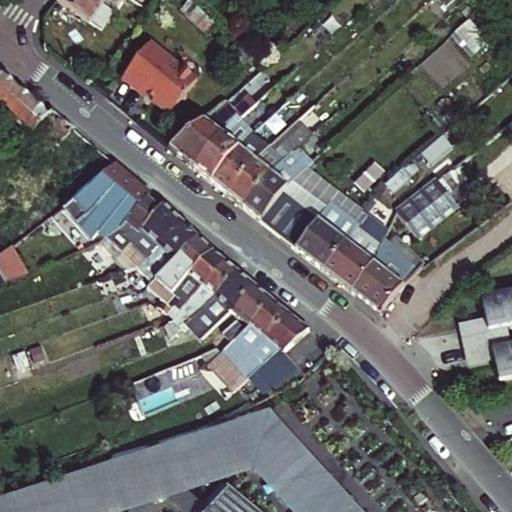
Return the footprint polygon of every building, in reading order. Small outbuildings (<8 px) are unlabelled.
[(93,0),(59,0),(58,2),(102,33),(114,14),(104,7),(93,0)] [(204,27),(210,20),(190,1),(182,10),(204,27)] [(200,79),(152,42),(124,79),(148,97),(150,95),(156,100),(155,101),(172,115),(185,98),(187,100),(189,97),(187,95),(200,79)] [(72,204),(114,168),(52,112),(48,116),(0,75),(0,124),(1,125),(8,117),(68,174),(55,184),(53,183),(18,210),(19,213),(0,229),(0,257),(6,252),(72,204)] [(170,151),(194,169),(228,127),(225,124),(233,116),(240,123),(242,121),(280,87),(270,77),(237,107),(228,101),(170,151)] [(212,183),(228,196),(256,161),(269,149),(263,142),(296,112),(298,110),(290,103),(255,135),(240,149),(212,183)] [(303,119),(296,112),(263,142),(269,149),(271,147),(299,122),(303,119)] [(240,149),(255,135),(242,121),(240,123),(233,116),(225,124),(228,127),(194,169),(212,183),(240,149)] [(299,122),(271,147),(277,153),(305,128),(299,122)] [(256,161),(228,196),(244,208),(272,171),(311,136),(305,128),(277,153),(271,147),(269,149),(256,161)] [(314,133),(311,136),(272,171),(244,208),(263,223),(283,195),(287,190),(314,165),(305,155),(320,140),(314,133)] [(98,233),(139,189),(114,168),(72,204),(98,233)] [(413,178),(405,170),(386,186),(394,195),(413,178)] [(453,172),(398,214),(421,242),(426,238),(423,235),(459,207),(450,197),(464,185),(453,172)] [(318,222),(283,195),(263,223),(324,271),(347,243),(360,226),(331,206),(318,222)] [(152,210),(136,196),(108,226),(123,240),(131,233),(152,210)] [(120,256),(130,247),(140,256),(134,263),(132,263),(122,273),(126,277),(136,267),(139,269),(146,262),(160,253),(183,228),(162,208),(139,232),(140,234),(137,238),(131,233),(123,240),(115,249),(120,256)] [(197,241),(183,228),(160,253),(146,262),(162,276),(170,268),(197,241)] [(162,276),(146,291),(152,298),(162,289),(164,291),(173,282),(180,287),(212,256),(197,241),(170,268),(162,276)] [(324,271),(351,292),(375,265),(347,243),(324,271)] [(21,279),(6,252),(0,257),(0,277),(4,285),(21,279)] [(212,256),(180,287),(171,297),(174,300),(164,309),(161,306),(157,310),(165,317),(170,311),(177,317),(223,266),(212,256)] [(351,292),(380,316),(403,289),(422,269),(413,260),(400,273),(387,263),(382,270),(375,265),(351,292)] [(223,266),(177,317),(169,326),(181,330),(185,327),(214,301),(235,276),(223,266)] [(136,267),(126,277),(131,282),(140,272),(139,269),(136,267)] [(214,301),(185,327),(199,340),(203,343),(232,315),(252,291),(235,276),(214,301)] [(232,315),(249,330),(269,305),(252,291),(232,315)] [(511,326),(511,294),(481,301),(486,323),(461,329),(465,347),(508,338),(506,328),(511,326)] [(174,300),(171,297),(161,306),(164,309),(174,300)] [(226,363),(230,365),(239,355),(244,359),(266,343),(287,320),(269,305),(249,330),(244,334),(231,346),(235,351),(226,363)] [(239,355),(230,365),(232,368),(245,386),(255,378),(251,373),(277,353),(281,357),(299,343),(307,337),(287,320),(266,343),(244,359),(239,355)] [(169,326),(165,328),(172,342),(184,337),(181,330),(169,326)] [(207,347),(214,353),(220,357),(231,346),(244,334),(233,326),(222,338),(219,343),(214,339),(207,347)] [(508,338),(465,347),(469,365),(493,360),(498,382),(511,379),(511,346),(510,347),(508,338)] [(220,368),(210,356),(200,363),(209,376),(220,368)] [(33,376),(31,371),(28,363),(13,369),(17,381),(33,376)] [(271,408),(249,424),(270,454),(253,465),(282,508),(317,483),(308,470),(312,467),(271,408)] [(212,511),(256,511),(230,491),(212,511)]
